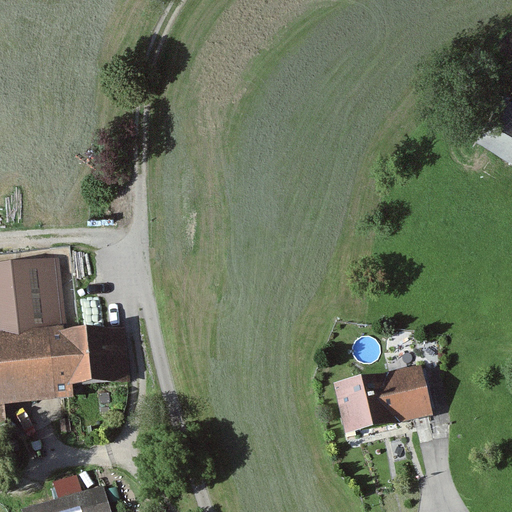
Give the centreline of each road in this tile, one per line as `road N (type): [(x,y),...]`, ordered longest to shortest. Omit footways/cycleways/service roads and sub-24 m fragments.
road 1 (unclassified): [(140,174),(146,263),(166,362),(209,511)]
road 2 (track): [(123,466),(148,369),(130,279),(146,263)]
road 3 (track): [(178,0),(154,46),(140,102),(140,174)]
road 4 (track): [(130,279),(108,245),(0,242)]
